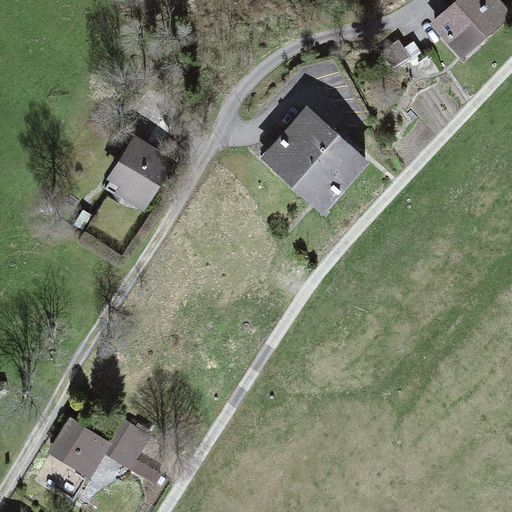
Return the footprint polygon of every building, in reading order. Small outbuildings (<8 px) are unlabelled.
[(510,9),(501,0),(453,0),(426,25),(457,58),(510,9)] [(394,65),(409,55),(400,42),(385,52),(394,65)] [(307,104),(261,156),(323,211),(370,158),(307,104)] [(135,138),(111,174),(124,183),(121,188),(144,203),(171,162),(135,138)] [(49,448),(48,450),(51,452),(89,475),(104,451),(132,468),(152,435),(117,414),(104,435),(70,414),(49,448)]
